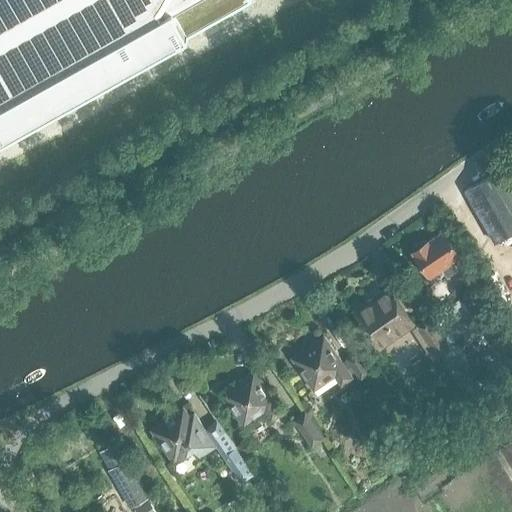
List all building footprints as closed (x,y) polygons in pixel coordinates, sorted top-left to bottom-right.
[(0,0),(0,140),(252,0),(251,0),(0,0)] [(511,182),(509,177),(503,167),(465,189),(495,240),(511,230),(511,182)] [(414,245),(413,250),(430,276),(442,268),(447,276),(458,269),(452,261),(460,255),(443,230),(428,240),(422,238),(414,245)] [(379,345),(413,321),(390,288),(356,312),(379,345)] [(467,302),(468,305),(476,319),(487,313),(488,312),(491,309),(492,307),(492,303),(492,300),(491,297),(490,294),(488,292),(486,291),(484,290),(481,289),(479,289),(476,290),(473,291),(470,295),(468,297),(468,300),(467,302)] [(494,310),(487,313),(476,319),(468,305),(463,296),(432,312),(439,326),(451,344),(464,336),(466,339),(481,331),(481,330),(483,328),(488,337),(504,330),(494,310)] [(451,344),(439,326),(433,317),(420,326),(439,354),(440,353),(452,345),(451,344)] [(291,356),(314,389),(334,375),(341,384),(353,375),(324,333),(291,356)] [(487,400),(511,384),(511,358),(478,380),(459,341),(452,345),(440,353),(466,410),(487,400)] [(372,370),(358,348),(346,356),(361,378),(372,370)] [(283,412),(254,369),(221,392),(244,425),(265,410),(271,419),(283,412)] [(194,411),(190,414),(183,405),(150,427),(173,461),(194,446),(201,455),(217,444),(194,411)] [(305,409),(292,418),(312,446),(325,437),(305,409)] [(147,496),(116,442),(102,450),(133,504),(147,496)] [(253,473),(235,446),(224,454),(241,481),(253,473)] [(106,502),(102,494),(95,498),(99,506),(106,502)] [(135,508),(137,511),(155,511),(157,511),(149,500),(135,508)]
